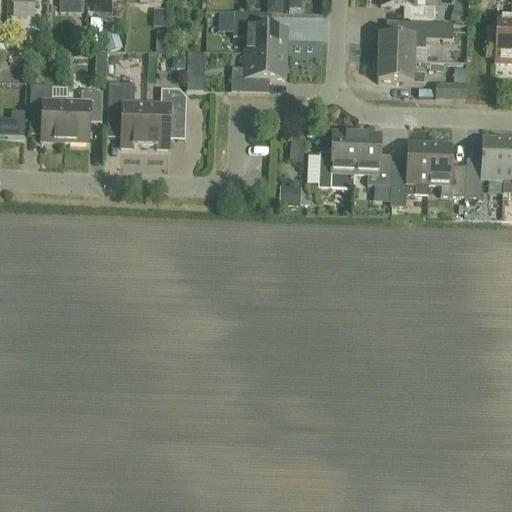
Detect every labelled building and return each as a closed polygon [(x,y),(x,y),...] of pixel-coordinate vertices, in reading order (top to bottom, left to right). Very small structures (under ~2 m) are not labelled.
[(416,0),(380,0),(381,10),(410,11),(410,23),(434,23),(435,11),(416,10),(416,0)] [(511,0),(511,18),(497,18),(495,66),(511,67),(511,0)] [(246,41),(245,56),(285,58),(286,32),(271,31),(271,17),(234,16),(233,41),(246,41)] [(378,63),(414,65),(414,53),(426,53),(426,43),(453,44),(453,28),(408,26),(407,41),(379,40),(378,63)] [(285,84),(285,58),(245,56),(245,72),(232,71),(231,96),(269,97),(269,83),(285,84)] [(414,65),(378,63),(378,86),(425,88),(425,77),(413,77),(414,65)] [(464,105),(465,89),(466,75),(455,75),(454,89),(436,88),(435,103),(464,105)] [(187,79),(186,95),(203,95),(203,79),(187,79)] [(144,149),(146,108),(133,107),(134,87),(109,86),(107,122),(121,122),(120,151),(133,151),(133,148),(144,149)] [(65,146),(66,105),(52,105),(52,89),(31,88),(30,118),(41,119),(40,145),(65,146)] [(146,108),(144,149),(156,149),(156,152),(169,152),(169,127),(185,127),(186,100),(178,93),(160,92),(160,108),(146,108)] [(81,106),(66,105),(65,146),(89,147),(90,121),(102,121),(102,95),(81,95),(81,106)] [(12,141),(24,142),(25,117),(13,116),(13,122),(0,121),(0,138),(12,139),(12,141)] [(355,178),(356,137),(332,136),(331,157),(319,157),(318,192),(330,193),(354,194),(355,178)] [(381,138),(356,137),(355,178),(367,178),(367,189),(390,191),(391,173),(392,159),(380,159),(381,138)] [(503,184),(504,144),(482,143),(481,183),(503,184)] [(511,143),(504,144),(503,184),(502,198),(511,198),(511,143)] [(428,189),(429,148),(407,148),(406,174),(391,173),(390,191),(390,211),(405,211),(406,199),(415,199),(428,200),(428,189)] [(429,148),(428,189),(440,189),(440,200),(465,201),(466,170),(451,169),(452,149),(429,148)]
